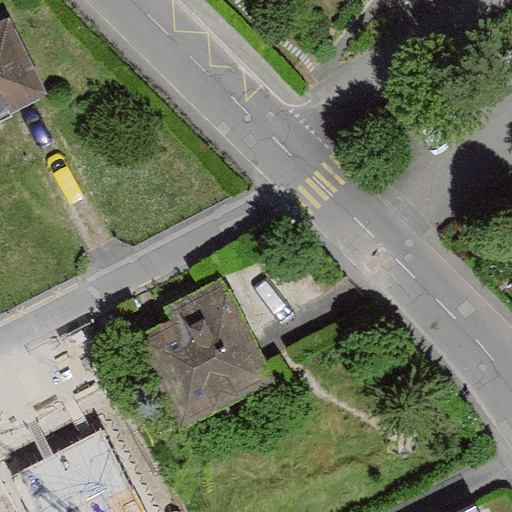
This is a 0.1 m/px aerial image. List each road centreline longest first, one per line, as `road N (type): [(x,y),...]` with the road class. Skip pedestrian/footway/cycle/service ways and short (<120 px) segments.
road 1 (residential): [(286,151),(511,380)]
road 2 (residential): [(286,151),(483,0)]
road 3 (residential): [(132,0),(286,151)]
